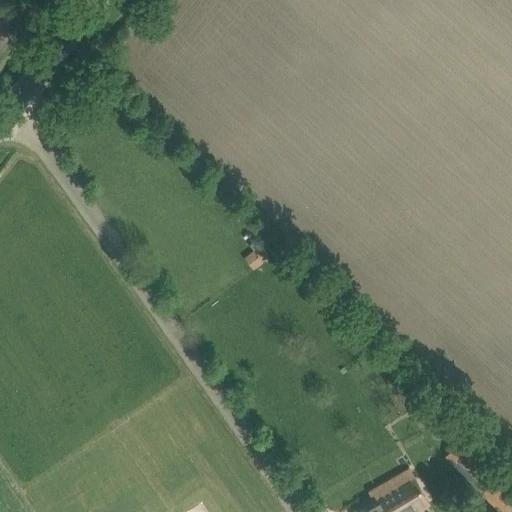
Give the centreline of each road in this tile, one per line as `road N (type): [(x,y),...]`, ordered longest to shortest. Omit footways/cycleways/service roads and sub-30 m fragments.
road 1 (unclassified): [(296,511),(12,103)]
road 2 (tertiary): [(12,103),(97,0)]
